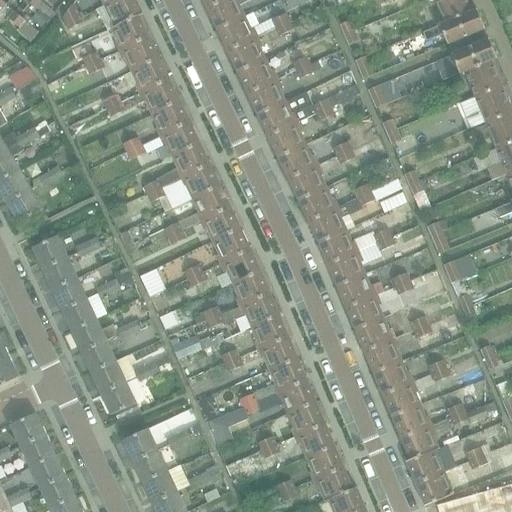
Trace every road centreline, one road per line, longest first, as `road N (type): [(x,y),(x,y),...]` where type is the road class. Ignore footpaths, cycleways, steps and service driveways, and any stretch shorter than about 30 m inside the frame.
road 1 (residential): [(401,511),(279,220),(172,0)]
road 2 (residential): [(119,511),(0,259)]
